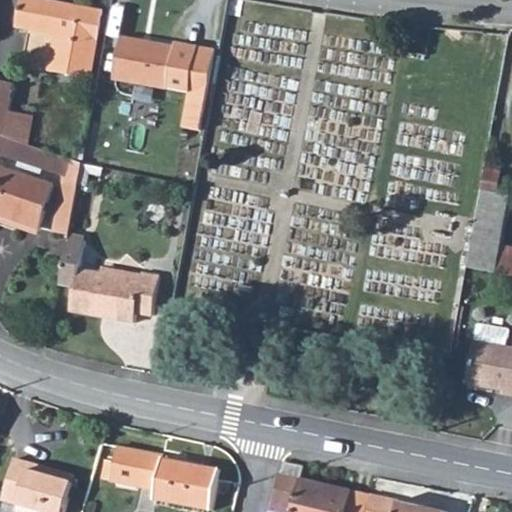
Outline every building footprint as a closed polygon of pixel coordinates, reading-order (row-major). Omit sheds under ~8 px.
[(22,0),(18,27),(58,34),(52,71),(92,78),(104,12),(39,0),(22,0)] [(115,78),(190,92),(184,128),(202,131),(217,53),(176,45),(176,48),(123,38),(115,78)] [(0,80),(0,135),(6,138),(10,114),(16,83),(0,80)] [(6,138),(28,145),(33,118),(10,114),(6,138)] [(70,235),(84,163),(28,145),(6,138),(0,135),(0,155),(67,177),(64,183),(55,233),(70,235)] [(0,214),(0,215),(0,217),(19,224),(20,221),(41,228),(55,186),(0,167),(0,214)] [(499,172),(486,170),(484,182),(494,184),(497,182),(499,172)] [(469,268),(511,275),(511,247),(503,246),(511,197),(511,196),(482,191),(469,268)] [(61,284),(76,287),(72,312),(136,323),(138,313),(154,316),(161,276),(143,274),(142,280),(81,269),(86,242),(69,239),(61,284)] [(218,341),(237,347),(236,317),(217,314),(218,341)] [(476,341),(468,385),(503,391),(503,394),(511,395),(511,347),(507,347),(510,330),(480,325),(477,341),(476,341)] [(444,361),(429,359),(427,369),(442,371),(444,361)] [(119,447),(113,481),(159,490),(164,462),(165,456),(119,447)] [(29,471),(31,464),(15,459),(4,500),(47,511),(65,511),(74,484),(29,471)] [(157,500),(214,511),(222,470),(195,465),(194,468),(164,462),(159,490),(157,500)] [(271,511),(296,511),(297,511),(294,510),(302,479),(305,467),(285,463),(281,476),(271,511)] [(29,471),(74,484),(76,477),(31,464),(29,471)] [(296,511),(346,511),(352,490),(302,479),(294,510),(297,511),(296,511)] [(450,511),(372,495),(368,511),(450,511)]
